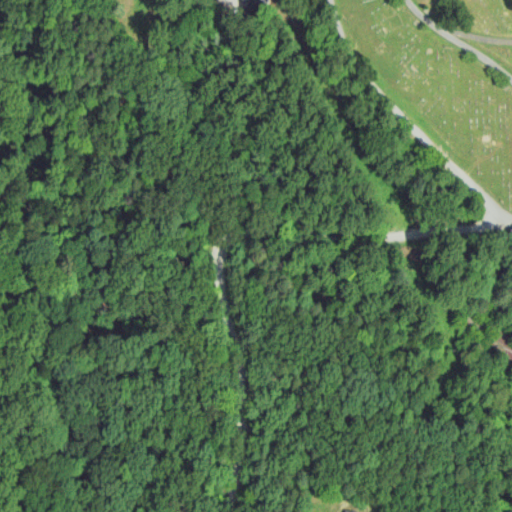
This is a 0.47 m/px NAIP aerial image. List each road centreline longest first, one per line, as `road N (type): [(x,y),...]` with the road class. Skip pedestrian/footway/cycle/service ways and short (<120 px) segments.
road 1 (residential): [(230,511),(240,463),(215,265),(232,240),(391,238),(511,224)]
road 2 (residential): [(511,224),(344,52),(319,0)]
road 3 (residential): [(511,82),(409,0)]
